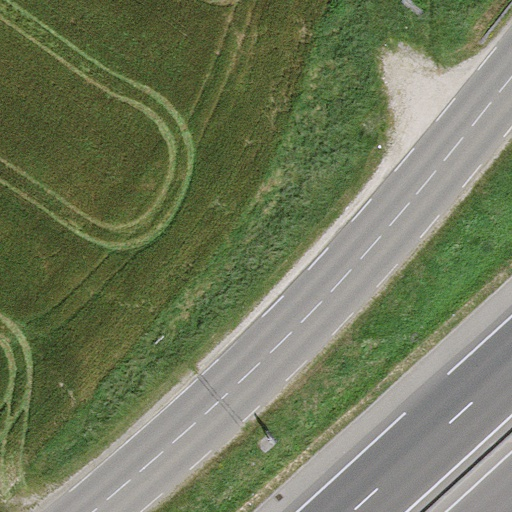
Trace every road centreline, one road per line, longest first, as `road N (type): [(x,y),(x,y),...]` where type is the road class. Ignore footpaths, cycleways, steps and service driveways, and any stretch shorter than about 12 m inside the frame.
road 1 (tertiary): [(511,79),(313,312),(97,511)]
road 2 (trunk): [(511,367),(354,511)]
